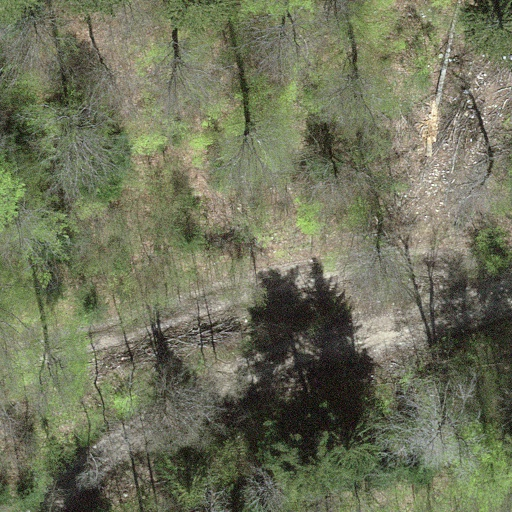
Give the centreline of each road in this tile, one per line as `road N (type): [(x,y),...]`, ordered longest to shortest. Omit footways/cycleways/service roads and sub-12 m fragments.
road 1 (track): [(0,372),(283,278),(408,262),(500,296)]
road 2 (track): [(47,511),(153,433),(232,387),(321,348),(511,293)]
